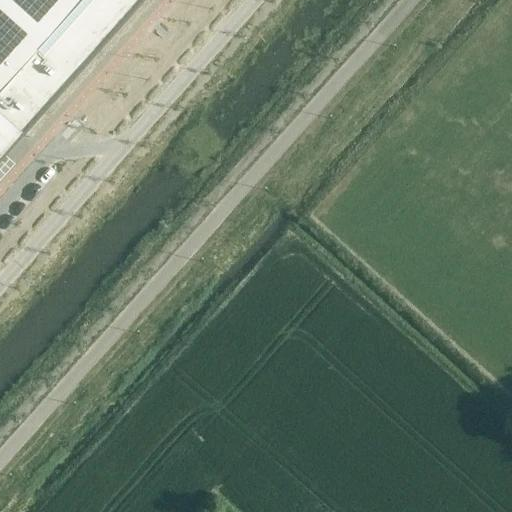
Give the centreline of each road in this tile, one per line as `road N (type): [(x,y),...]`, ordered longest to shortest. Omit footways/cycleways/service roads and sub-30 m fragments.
road 1 (unclassified): [(0,458),(408,0)]
road 2 (unclassified): [(252,0),(0,283)]
road 3 (unclassified): [(189,0),(0,211)]
